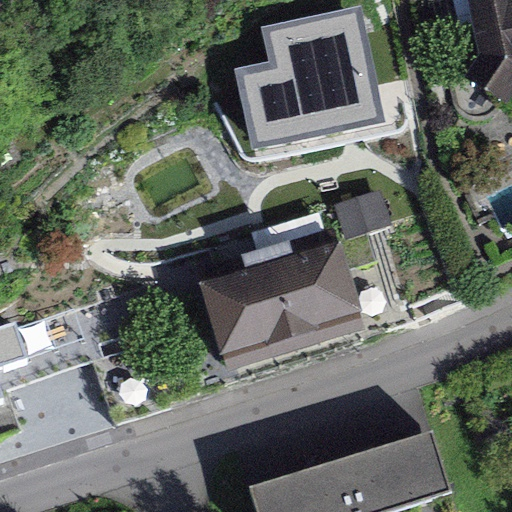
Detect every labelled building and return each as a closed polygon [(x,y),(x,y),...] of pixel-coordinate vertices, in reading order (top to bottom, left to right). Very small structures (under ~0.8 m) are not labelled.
[(511,0),(472,0),(490,89),(511,85),(511,0)] [(360,5),(260,27),(267,61),(234,69),(252,150),(384,122),(360,5)] [(340,243),(201,284),(226,371),(366,329),(340,243)] [(0,354),(0,413),(17,408),(0,354)] [(447,511),(424,436),(255,489),(262,511),(447,511)]
